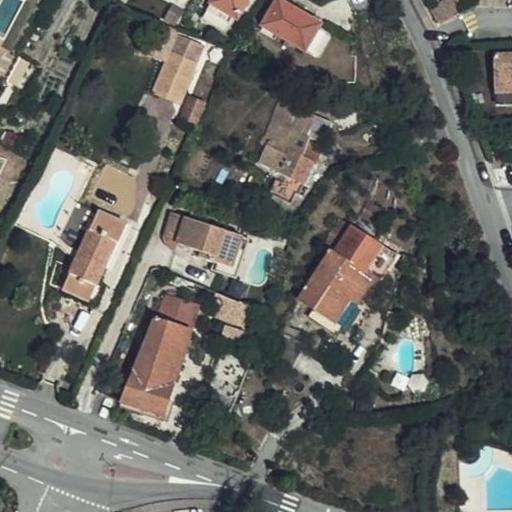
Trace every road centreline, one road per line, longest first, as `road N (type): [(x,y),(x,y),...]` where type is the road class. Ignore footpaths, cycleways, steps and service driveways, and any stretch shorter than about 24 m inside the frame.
road 1 (residential): [(404,0),(511,261)]
road 2 (unknown): [(72,426),(170,173)]
road 3 (tertiary): [(53,474),(115,492),(210,483)]
road 4 (tertiary): [(210,483),(72,426)]
